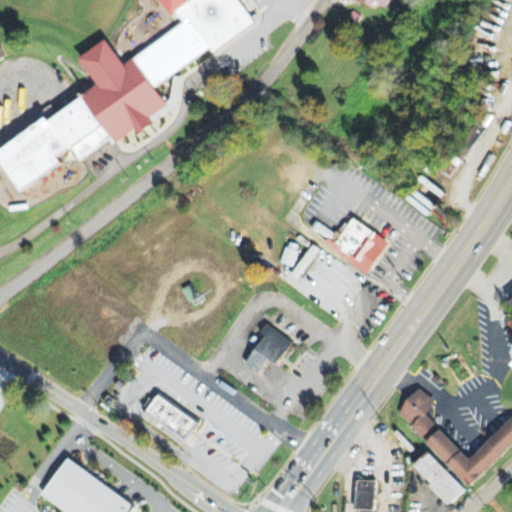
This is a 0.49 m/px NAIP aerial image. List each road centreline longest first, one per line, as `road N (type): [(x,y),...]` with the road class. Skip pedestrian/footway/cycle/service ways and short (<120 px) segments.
road 1 (residential): [(0,294),(227,115),(320,0)]
road 2 (primary): [(277,511),(464,250),(511,169)]
road 3 (tertiary): [(228,511),(0,356)]
